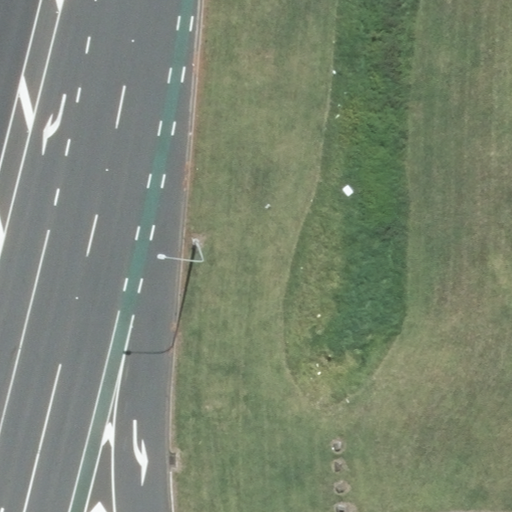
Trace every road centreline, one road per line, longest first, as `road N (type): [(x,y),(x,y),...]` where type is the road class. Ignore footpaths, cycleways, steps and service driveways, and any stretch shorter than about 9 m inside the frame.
road 1 (secondary): [(132,0),(0,508)]
road 2 (secondary): [(151,0),(134,349),(147,511)]
